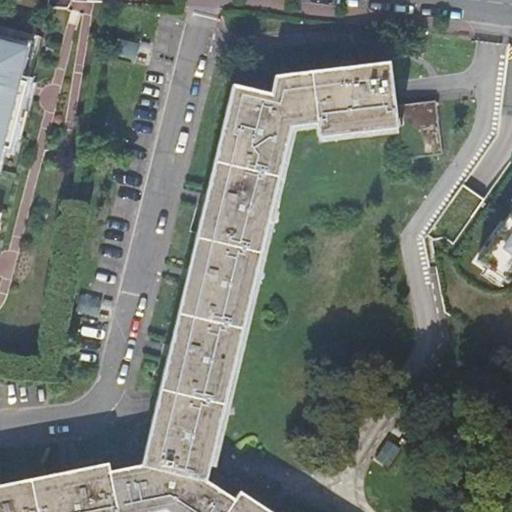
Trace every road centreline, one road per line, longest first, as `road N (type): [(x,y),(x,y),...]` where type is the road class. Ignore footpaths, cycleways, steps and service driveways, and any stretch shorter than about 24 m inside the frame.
road 1 (residential): [(0,421),(90,409),(113,384),(208,0)]
road 2 (residential): [(490,71),(486,126),(415,236),(430,337),(346,496)]
road 3 (residential): [(346,496),(220,462)]
